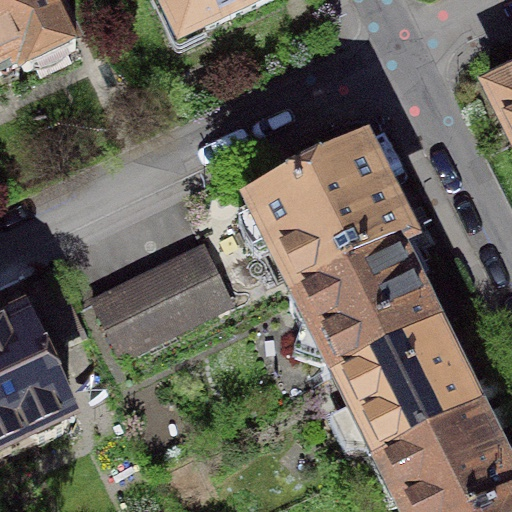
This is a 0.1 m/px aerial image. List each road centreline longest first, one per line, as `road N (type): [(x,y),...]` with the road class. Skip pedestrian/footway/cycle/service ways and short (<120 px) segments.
road 1 (residential): [(0,237),(399,46)]
road 2 (residential): [(399,46),(511,267)]
